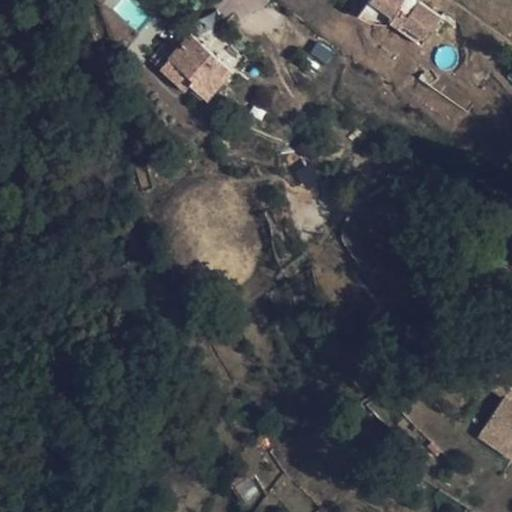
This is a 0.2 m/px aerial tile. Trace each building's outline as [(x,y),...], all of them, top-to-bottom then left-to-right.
[(446,11),(429,0),(365,0),(357,12),(362,15),(369,19),(378,20),(386,20),(393,18),(394,17),(397,11),(407,18),(404,24),(426,39),(446,11)] [(407,18),(397,11),(394,17),(404,24),(407,18)] [(230,72),(190,34),(169,57),(193,79),(191,82),(206,98),(230,72)] [(248,55),(232,40),(225,49),(242,64),(248,55)] [(193,79),(169,57),(160,67),(184,89),(191,82),(193,79)] [(495,268),(479,255),(463,276),(479,289),(495,268)] [(511,403),(502,397),(501,398),(477,435),(511,458),(511,456),(511,403)]
